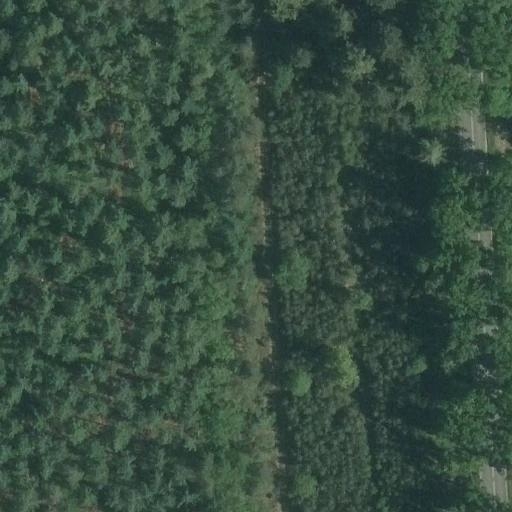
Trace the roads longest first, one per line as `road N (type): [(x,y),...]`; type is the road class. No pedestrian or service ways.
road 1 (track): [(288,511),(257,0)]
road 2 (secondary): [(494,511),(464,0)]
